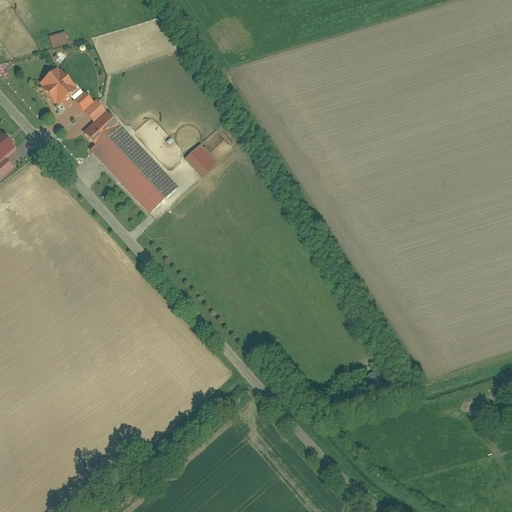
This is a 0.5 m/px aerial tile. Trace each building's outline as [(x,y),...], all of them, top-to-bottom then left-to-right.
[(52,38),(54,49),(70,46),(67,35),(52,38)] [(81,90),(61,69),(41,87),(61,109),(71,99),(81,90)] [(81,90),(71,99),(84,114),(87,112),(94,105),(81,90)] [(97,122),(107,112),(98,102),(94,105),(87,112),(97,122)] [(85,132),(98,146),(120,125),(107,112),(97,122),(85,132)] [(92,151),(151,214),(179,189),(120,125),(98,146),(92,151)] [(0,134),(0,165),(15,154),(0,134)] [(220,163),(203,145),(189,159),(205,177),(220,163)]
